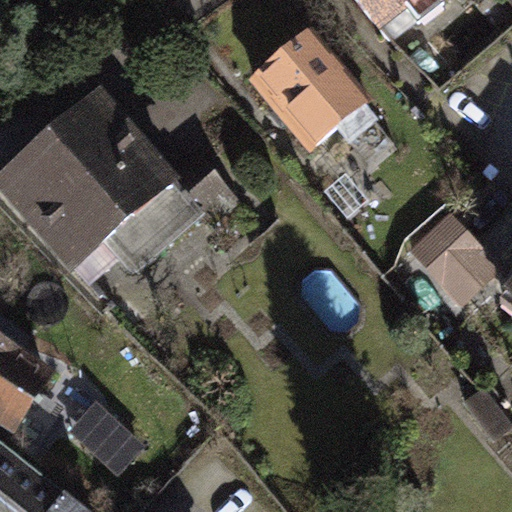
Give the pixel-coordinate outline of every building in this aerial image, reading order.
[(361,0),(407,59),(484,0),(361,0)] [(383,135),(318,48),(256,94),(322,181),(383,135)] [(189,217),(110,112),(0,194),(0,195),(78,300),(189,217)] [(450,221),(412,255),(444,289),(481,256),(450,221)] [(0,485),(66,403),(0,351),(0,485)] [(159,458),(106,414),(82,443),(136,486),(159,458)] [(0,495),(0,511),(82,511),(24,465),(0,495)]
